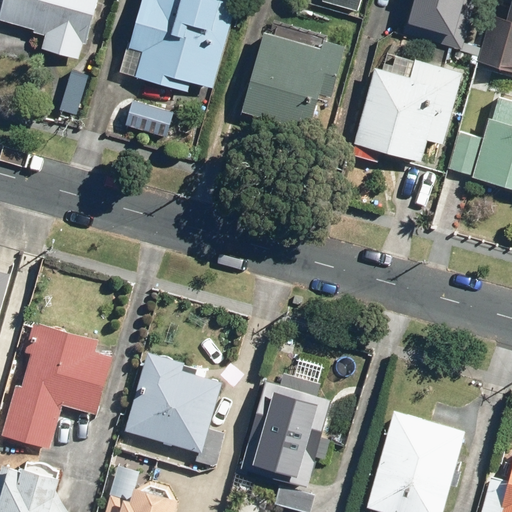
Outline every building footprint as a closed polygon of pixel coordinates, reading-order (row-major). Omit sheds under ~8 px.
[(43,50),(80,59),(84,43),(89,44),(99,0),(6,0),(2,20),(34,28),(33,32),(46,36),(43,50)] [(240,0),(144,0),(133,42),(130,41),(122,72),(191,90),(193,82),(216,89),(240,0)] [(361,0),(323,0),(324,0),(359,10),(361,0)] [(414,0),(405,32),(462,48),(475,0),(414,0)] [(511,9),(510,19),(491,14),(480,61),(503,67),(503,65),(511,65),(511,9)] [(268,28),(246,111),(313,129),(322,96),(334,99),(348,45),(328,40),(329,35),(274,20),(272,29),(268,28)] [(423,161),(429,139),(445,143),(464,71),(418,59),(413,77),(376,67),(355,142),(423,161)] [(474,177),(511,187),(511,100),(500,97),(494,118),(491,117),(485,137),(460,130),(449,167),(475,175),(474,177)] [(176,113),(129,100),(122,124),(169,138),(176,113)] [(17,382),(2,433),(52,448),(65,404),(97,413),(114,353),(98,348),(101,337),(35,318),(26,351),(32,352),(23,384),(17,382)] [(224,381),(183,369),(185,359),(149,349),(127,429),(199,449),(196,459),(216,465),(226,432),(211,427),(224,381)] [(267,378),(241,466),(307,484),(333,397),(318,392),(321,380),(285,370),(281,382),(267,378)] [(395,408),(367,506),(389,511),(388,511),(444,511),(467,428),(395,408)] [(176,511),(180,495),(136,484),(140,468),(118,462),(105,511),(176,511)] [(76,511),(69,510),(57,488),(61,474),(24,463),(19,467),(3,463),(0,472),(0,511),(76,511)] [(511,511),(511,468),(510,478),(491,473),(480,511),(511,511)]
